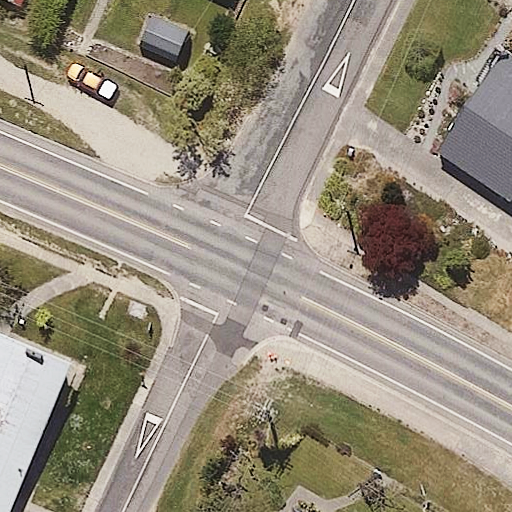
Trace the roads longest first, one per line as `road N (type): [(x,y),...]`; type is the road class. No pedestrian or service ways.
road 1 (primary): [(230,268),(511,412)]
road 2 (residential): [(230,268),(246,216),(354,0)]
road 3 (residential): [(230,268),(218,312),(126,511)]
road 4 (primary): [(0,170),(230,268)]
